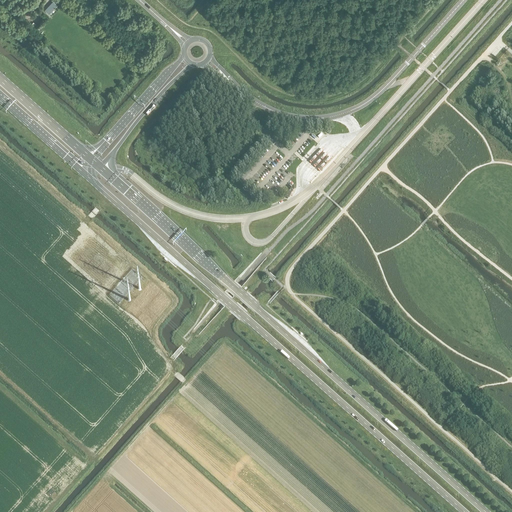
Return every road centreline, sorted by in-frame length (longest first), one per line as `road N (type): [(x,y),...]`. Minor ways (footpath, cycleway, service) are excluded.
road 1 (primary): [(486,511),(99,167)]
road 2 (primary): [(85,175),(463,511)]
road 3 (track): [(511,22),(283,287)]
road 4 (secondary): [(231,82),(275,112),(344,113),(385,86),(463,0)]
road 5 (secondary): [(184,54),(90,159)]
road 6 (secondary): [(99,167),(194,64)]
road 7 (primary): [(90,159),(0,76)]
